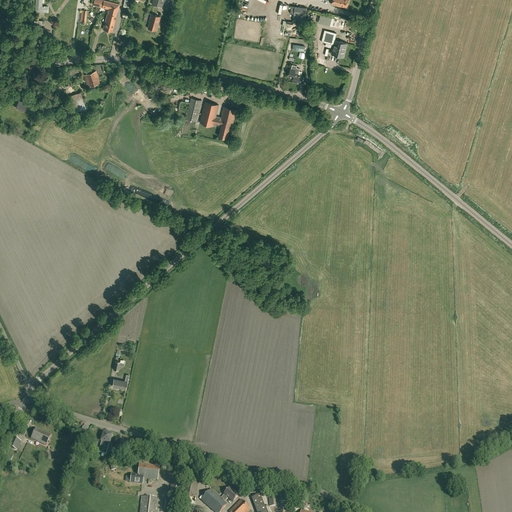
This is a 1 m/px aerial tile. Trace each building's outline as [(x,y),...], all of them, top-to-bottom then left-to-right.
[(48,6),(42,6),(41,0),(35,0),(35,11),(48,12),(48,6)] [(107,9),(109,10),(108,14),(107,14),(105,22),(103,29),(112,31),(114,24),(116,16),(115,16),(116,12),(117,11),(119,4),(104,0),(102,7),(108,9),(107,9)] [(294,11),(293,21),(303,23),(303,19),(305,20),(307,7),(295,6),(294,11)] [(157,30),(160,16),(151,14),(149,21),(150,21),(148,28),(157,30)] [(324,30),(321,42),(333,45),(331,54),(344,57),(347,43),(335,40),(336,33),(324,30)] [(292,81),(300,83),(302,76),(298,75),(300,68),(296,68),(297,66),(292,64),(291,69),(290,69),(288,77),(293,78),(292,81)] [(84,75),(88,87),(100,83),(96,71),(84,75)] [(86,108),(80,92),(66,96),(71,112),(73,112),(86,108)] [(202,101),(191,98),(186,119),(196,122),(202,101)] [(33,103),(25,99),(24,102),(18,100),(16,107),(24,110),(26,105),(31,107),(33,103)] [(219,105),(205,101),(200,122),(214,126),(214,125),(221,126),(218,136),(227,138),(230,129),(232,130),(237,110),(224,106),(221,117),(216,116),(219,105)] [(126,374),(125,378),(125,381),(114,379),(112,386),(125,389),(127,382),(129,375),(126,374)] [(36,428),(31,439),(46,446),(51,436),(36,428)] [(101,454),(108,433),(103,432),(100,441),(102,442),(98,453),(101,454)] [(112,435),(108,433),(101,454),(106,455),(109,444),(112,435)] [(8,446),(17,450),(21,442),(12,437),(8,446)] [(115,452),(116,452),(121,454),(123,448),(117,446),(115,452)] [(3,459),(10,462),(13,457),(6,453),(3,459)] [(159,466),(139,464),(138,475),(131,474),(130,483),(142,484),(143,479),(157,480),(159,466)] [(185,494),(195,496),(201,474),(190,471),(185,494)] [(170,491),(181,493),(183,481),(179,480),(172,478),(170,491)] [(211,489),(201,501),(214,511),(221,511),(228,505),(225,502),(228,498),(233,502),(238,496),(233,492),(234,491),(230,487),(224,494),(224,495),(221,498),(211,489)] [(266,511),(260,495),(252,498),(257,511),(266,511)] [(156,511),(158,499),(142,497),(139,511),(156,511)] [(249,511),(251,510),(241,500),(228,511),(249,511)]
